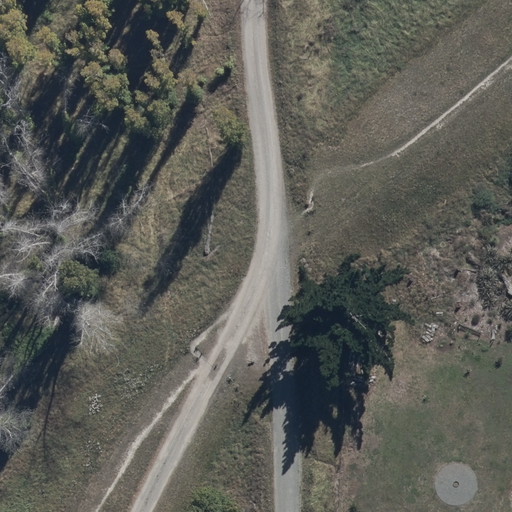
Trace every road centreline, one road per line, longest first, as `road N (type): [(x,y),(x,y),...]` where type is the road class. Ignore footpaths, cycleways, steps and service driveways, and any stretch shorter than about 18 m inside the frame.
road 1 (track): [(273,283),(108,511)]
road 2 (track): [(294,511),(273,283)]
